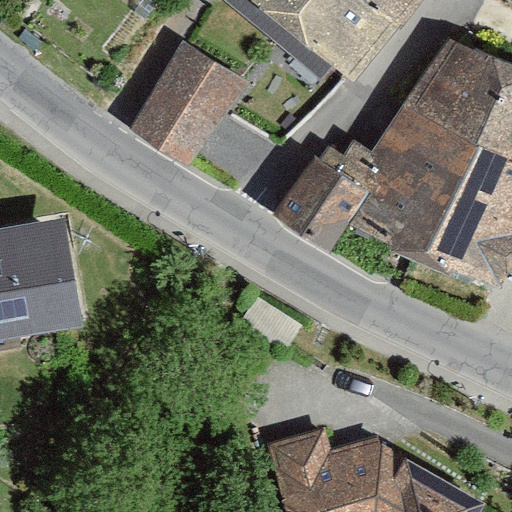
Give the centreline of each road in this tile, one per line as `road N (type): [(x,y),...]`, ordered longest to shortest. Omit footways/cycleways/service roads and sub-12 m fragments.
road 1 (tertiary): [(234,229),(366,308),(511,379)]
road 2 (residential): [(420,0),(234,229)]
road 3 (tertiary): [(0,61),(234,229)]
